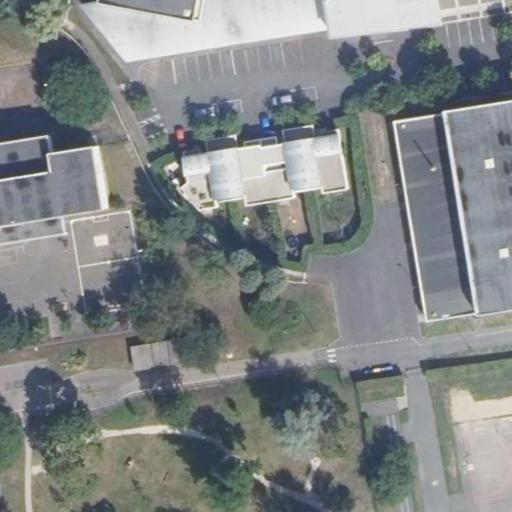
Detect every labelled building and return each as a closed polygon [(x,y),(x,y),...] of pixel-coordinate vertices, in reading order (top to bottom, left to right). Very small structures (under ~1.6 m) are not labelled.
[(102,0),(102,1),(76,5),(131,66),(330,35),(407,24),(448,17),(444,0),(102,0)] [(449,117),(396,125),(429,325),(482,316),(483,319),(511,314),(511,102),(449,113),(449,117)] [(201,154),(186,157),(191,187),(185,193),(202,215),(219,213),(218,204),(248,200),(250,210),(298,203),(297,194),(326,190),(327,198),(352,195),(345,134),(325,136),(325,140),(318,140),(317,130),(287,135),(289,149),(264,152),(263,150),(241,153),(239,141),(208,145),(210,157),(202,158),(201,154)] [(0,249),(66,239),(63,220),(107,213),(97,147),(51,155),(49,138),(0,145),(0,249)] [(176,345),(127,352),(130,377),(180,371),(176,345)]
